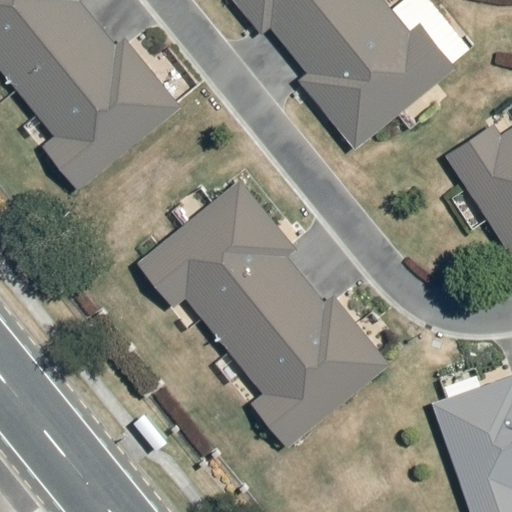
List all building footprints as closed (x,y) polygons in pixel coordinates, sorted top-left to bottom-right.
[(188,102),(101,0),(0,0),(0,58),(58,135),(43,146),(81,186),(188,102)] [(234,0),(359,151),(464,65),(425,18),(413,27),(392,0),(234,0)] [(493,122),(449,151),(511,249),(511,126),(502,133),(493,122)] [(394,362),(238,174),(137,254),(174,306),(190,296),(268,390),(256,402),(293,446),(394,362)] [(511,511),(511,371),(435,397),(469,511),(511,511)]
